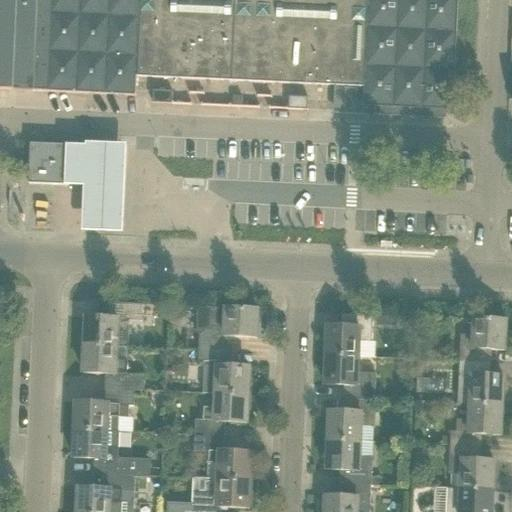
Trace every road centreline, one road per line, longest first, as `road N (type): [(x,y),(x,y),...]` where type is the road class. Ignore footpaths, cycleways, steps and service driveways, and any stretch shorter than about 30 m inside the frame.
road 1 (tertiary): [(305,267),(42,254)]
road 2 (unclassified): [(291,511),(305,267)]
road 3 (residential): [(33,476),(42,254)]
road 4 (tertiary): [(511,276),(305,267)]
